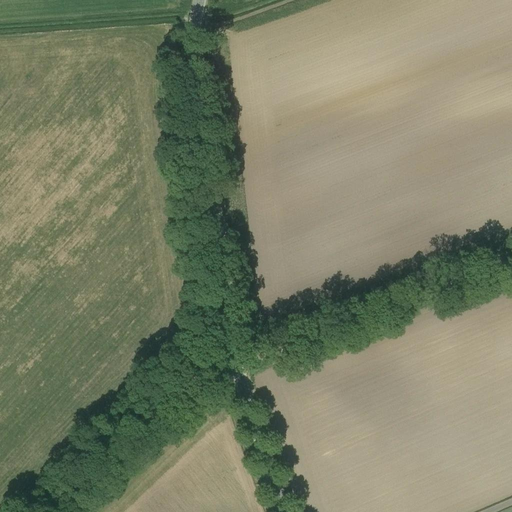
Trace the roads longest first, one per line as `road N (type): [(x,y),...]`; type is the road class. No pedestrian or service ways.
road 1 (tertiary): [(284,511),(218,292),(191,66),(198,0)]
road 2 (track): [(511,263),(236,367)]
road 3 (track): [(60,511),(187,389),(236,367)]
